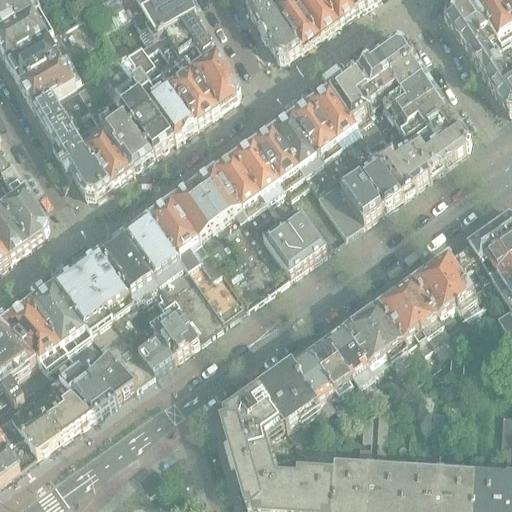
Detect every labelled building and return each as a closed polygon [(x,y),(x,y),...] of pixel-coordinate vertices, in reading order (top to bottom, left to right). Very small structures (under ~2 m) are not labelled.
[(42,17),(32,0),(15,0),(0,8),(0,41),(40,18),(42,17)] [(0,0),(0,8),(15,0),(0,0)] [(132,26),(179,0),(119,0),(88,18),(102,43),(132,26)] [(197,24),(183,0),(179,0),(132,26),(141,40),(147,36),(154,49),(155,48),(166,42),(197,24)] [(302,60),(269,10),(263,0),(238,0),(278,68),(289,70),(302,60)] [(289,0),(263,0),(269,10),(302,60),(320,47),(289,0)] [(339,34),(316,0),(289,0),(320,47),(339,34)] [(358,20),(344,0),(316,0),(339,34),(358,20)] [(376,9),(370,0),(344,0),(358,20),(376,9)] [(370,0),(376,9),(389,0),(370,0)] [(511,50),(511,35),(490,0),(479,0),(470,6),(501,57),(511,50)] [(511,0),(490,0),(511,35),(511,0)] [(511,70),(507,62),(502,65),(499,59),(501,57),(470,6),(450,19),(447,30),(508,122),(511,122),(511,70)] [(49,45),(54,42),(40,18),(0,41),(0,58),(7,69),(49,45)] [(206,59),(215,54),(197,24),(166,42),(186,70),(201,59),(206,59)] [(221,119),(194,80),(186,70),(166,42),(155,48),(170,69),(159,77),(165,85),(162,87),(198,135),(221,119)] [(63,70),(49,45),(7,69),(21,94),(63,70)] [(426,84),(407,54),(406,55),(397,53),(397,52),(360,79),(380,108),(397,95),(401,102),(426,84)] [(198,135),(162,87),(165,85),(159,77),(141,55),(129,62),(124,53),(112,59),(117,69),(176,151),(198,135)] [(240,97),(230,79),(229,79),(215,54),(206,59),(201,59),(208,69),(194,80),(221,119),(238,107),(240,104),(241,100),(240,97)] [(55,107),(82,91),(68,67),(63,70),(21,94),(35,119),(55,107)] [(176,151),(117,69),(100,79),(110,93),(111,92),(119,105),(115,108),(156,166),(176,151)] [(374,121),(370,115),(380,108),(360,79),(331,99),(368,154),(383,145),(381,141),(382,141),(375,131),(370,123),(374,121)] [(394,133),(438,102),(426,84),(401,102),(374,121),(370,123),(375,131),(388,123),(394,133)] [(156,166),(115,108),(100,86),(79,99),(79,100),(90,119),(101,136),(134,181),(156,166)] [(379,171),(368,154),(331,99),(293,127),(338,191),(346,185),(346,186),(357,178),(375,203),(386,218),(405,205),(380,170),(379,171)] [(134,181),(101,136),(93,143),(81,124),(90,119),(79,100),(58,113),(79,150),(112,197),(134,181)] [(425,138),(450,120),(438,102),(394,133),(382,141),(381,141),(383,145),(392,159),(425,138)] [(112,197),(79,150),(58,113),(55,107),(35,119),(86,205),(88,207),(91,209),(94,209),(98,207),(112,197)] [(467,160),(469,150),(470,150),(450,120),(425,138),(430,145),(412,157),(432,185),(468,160),(467,160)] [(338,191),(293,127),(274,141),(310,194),(318,205),(336,192),(338,191)] [(310,194),(274,141),(254,154),(289,204),(291,207),(310,194)] [(289,204),(254,154),(235,168),(272,221),(276,218),(274,214),(289,204)] [(432,185),(412,157),(398,166),(394,161),(380,170),(405,205),(417,196),(430,186),(430,187),(432,185)] [(0,187),(15,177),(4,159),(0,160),(0,187)] [(272,221),(235,168),(217,181),(253,234),(272,221)] [(50,236),(15,177),(0,187),(0,188),(8,203),(0,208),(0,256),(10,271),(47,245),(49,243),(50,240),(50,236)] [(386,218),(375,203),(357,178),(346,186),(351,193),(342,200),(365,233),(386,218)] [(266,253),(258,240),(253,234),(217,181),(173,213),(248,317),(290,286),(266,253)] [(337,193),(318,206),(346,247),(347,246),(365,233),(342,200),(337,193)] [(248,317),(173,213),(151,228),(194,291),(199,299),(226,333),(248,317)] [(325,261),(293,215),(278,226),(285,235),(281,237),(307,274),(325,261)] [(480,271),(511,248),(511,223),(510,223),(488,238),(451,265),(462,283),(480,271)] [(194,291),(151,228),(127,246),(159,293),(162,298),(200,351),(226,333),(199,299),(192,303),(190,300),(194,297),(191,293),(194,291)] [(307,274),(281,237),(278,239),(272,230),(258,240),(266,253),(290,286),(307,274)] [(335,254),(326,242),(319,247),(327,258),(327,259),(328,259),(328,260),(336,254),(335,253),(335,254)] [(159,293),(127,246),(102,264),(119,289),(134,310),(136,314),(143,309),(148,312),(151,309),(155,306),(160,303),(158,300),(162,298),(159,293)] [(511,248),(480,271),(490,286),(511,270),(511,248)] [(0,278),(10,271),(0,256),(0,278)] [(128,324),(138,316),(136,314),(134,310),(119,289),(102,264),(79,280),(116,334),(156,383),(175,369),(155,341),(151,335),(142,341),(128,324)] [(479,309),(462,283),(451,265),(433,278),(461,320),(461,322),(479,309)] [(501,302),(511,294),(511,270),(490,286),(501,302)] [(461,320),(433,278),(415,291),(443,333),(461,320)] [(156,383),(116,334),(79,280),(56,297),(90,347),(137,396),(156,383)] [(443,333),(415,291),(379,316),(407,358),(418,350),(425,360),(433,355),(428,348),(445,336),(443,333)] [(511,294),(501,302),(511,318),(511,294)] [(137,396),(90,347),(56,297),(31,315),(68,368),(73,371),(116,411),(137,396)] [(175,369),(176,369),(200,351),(162,298),(158,300),(160,303),(155,306),(157,308),(152,311),(167,333),(155,341),(175,369)] [(68,368),(31,315),(1,336),(38,372),(48,382),(68,368)] [(407,358),(379,316),(364,327),(375,344),(391,369),(393,368),(393,369),(407,359),(407,358)] [(511,349),(511,348),(511,325),(510,322),(487,337),(493,347),(504,339),(511,349)] [(391,369),(375,344),(364,327),(346,340),(372,381),(373,382),(375,380),(391,369)] [(13,391),(38,372),(1,336),(0,336),(0,400),(3,398),(14,411),(23,405),(13,391)] [(372,381),(346,340),(329,352),(355,393),(372,381)] [(356,396),(355,393),(329,352),(311,365),(336,403),(339,408),(356,396)] [(336,403),(311,365),(293,378),(319,414),(336,403)] [(116,411),(73,371),(55,388),(59,391),(95,426),(116,411)] [(267,447),(283,435),(287,440),(320,416),(319,414),(293,378),(227,425),(228,433),(224,434),(237,477),(272,467),(267,447)] [(55,388),(52,384),(46,388),(52,397),(59,391),(55,388)] [(52,397),(46,388),(40,393),(46,401),(52,397)] [(95,426),(59,391),(52,397),(46,401),(39,406),(34,410),(62,449),(95,426)] [(46,401),(40,393),(33,397),(39,406),(46,401)] [(39,406),(33,397),(27,402),(33,411),(34,410),(39,406)] [(379,417),(389,410),(393,406),(390,401),(371,415),(374,420),(379,418),(379,417)] [(62,449),(34,410),(33,411),(27,402),(23,405),(14,411),(20,420),(13,424),(10,427),(26,448),(39,466),(62,449)] [(459,420),(460,409),(447,408),(447,420),(449,420),(459,420)] [(389,423),(389,410),(379,417),(379,418),(379,422),(389,423)] [(20,420),(14,411),(7,416),(13,424),(20,420)] [(13,424),(7,416),(1,420),(7,429),(10,427),(13,424)] [(372,433),(373,421),(363,428),(363,432),(372,433)] [(0,466),(26,448),(10,427),(7,429),(1,434),(0,434),(0,466)] [(0,493),(39,466),(26,448),(0,466),(0,493)] [(387,460),(387,449),(377,449),(377,459),(383,460),(387,460)] [(460,473),(461,454),(457,453),(447,453),(446,472),(460,473)] [(302,469),(302,458),(290,462),(302,469)] [(336,511),(339,484),(336,484),(299,482),(298,488),(278,487),(272,467),(237,477),(246,511),(336,511)] [(166,491),(155,476),(139,488),(150,503),(166,491)] [(404,511),(407,482),(336,478),(336,484),(339,484),(336,511),(404,511)] [(475,511),(477,487),(407,482),(404,511),(475,511)] [(511,511),(511,488),(477,487),(475,511),(511,511)]
